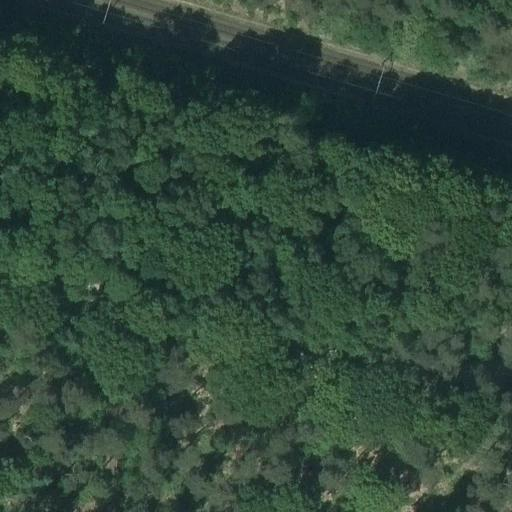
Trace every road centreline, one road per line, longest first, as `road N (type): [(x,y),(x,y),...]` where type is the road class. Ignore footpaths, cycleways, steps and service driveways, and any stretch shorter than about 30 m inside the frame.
road 1 (track): [(0,46),(511,200)]
road 2 (track): [(411,376),(324,369),(0,283)]
road 3 (track): [(110,511),(105,337)]
